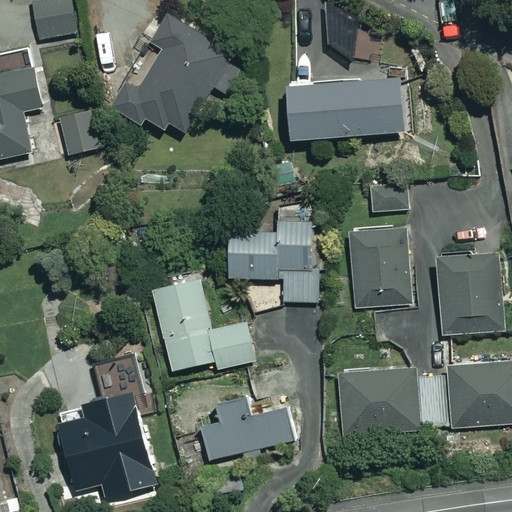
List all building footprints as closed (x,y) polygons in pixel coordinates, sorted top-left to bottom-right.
[(39,0),(40,1),(32,2),(38,40),(78,34),(73,0),(39,0)] [(180,138),(211,86),(226,95),(248,59),(169,12),(150,44),(161,51),(139,88),(129,83),(114,108),(141,124),(145,117),(180,138)] [(41,107),(32,67),(0,73),(0,159),(30,153),(21,112),(41,107)] [(401,132),(398,78),(286,85),(289,139),(401,132)] [(99,148),(90,109),(59,115),(68,155),(99,148)] [(409,182),(371,183),(372,211),(410,210),(409,182)] [(285,302),(324,301),(322,200),(277,201),(278,228),(228,229),(229,277),(284,276),(285,302)] [(410,305),(405,227),(349,231),(354,309),(410,305)] [(501,332),(499,252),(437,254),(440,334),(501,332)] [(213,329),(199,274),(151,286),(172,370),(217,359),(218,367),(257,358),(248,320),(213,329)] [(511,423),(511,360),(450,364),(454,427),(511,423)] [(418,431),(415,368),(339,373),(343,436),(418,431)] [(250,415),(245,396),(216,403),(220,421),(202,426),(209,459),(294,440),(286,407),(250,415)] [(152,470),(132,402),(56,424),(76,492),(152,470)] [(0,511),(22,511),(18,496),(0,500),(0,511)]
